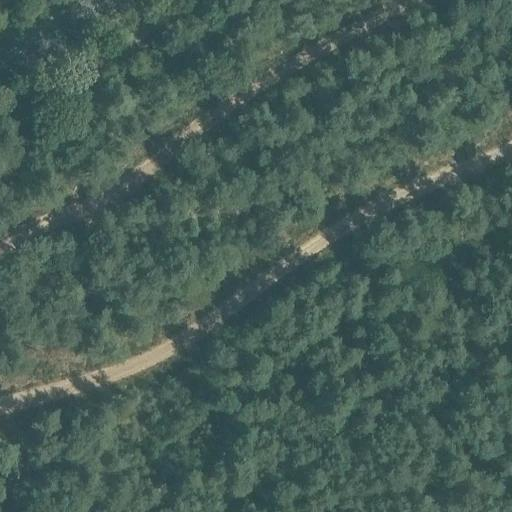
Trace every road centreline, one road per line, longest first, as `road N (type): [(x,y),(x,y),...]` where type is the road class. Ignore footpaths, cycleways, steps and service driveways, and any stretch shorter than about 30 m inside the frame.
road 1 (track): [(0,407),(164,352),(352,220),(511,148)]
road 2 (track): [(410,0),(213,115),(108,197),(0,248)]
road 3 (secondary): [(0,65),(109,0)]
